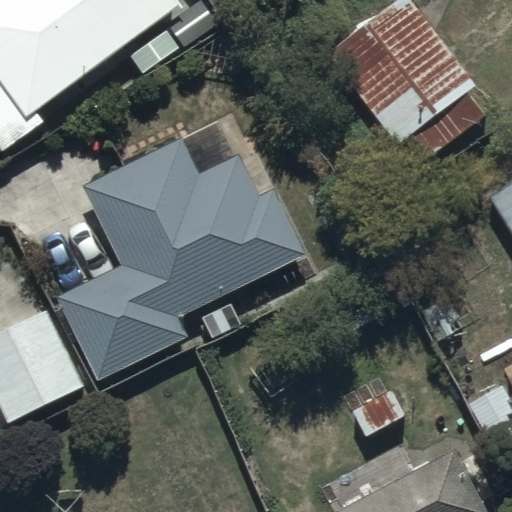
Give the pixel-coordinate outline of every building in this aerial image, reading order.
[(4,0),(0,3),(0,146),(185,13),(174,0),(4,0)] [(410,0),(331,61),(400,151),(409,144),(424,164),(485,118),(473,102),(482,95),(410,0)] [(123,268),(59,298),(100,386),(189,345),(179,324),(310,264),(279,199),(264,206),(244,164),(199,185),(180,144),(86,188),(123,268)] [(511,187),(491,201),(511,235),(511,187)] [(49,320),(0,342),(0,409),(8,427),(83,393),(49,320)] [(492,511),(457,452),(354,511),(492,511)]
